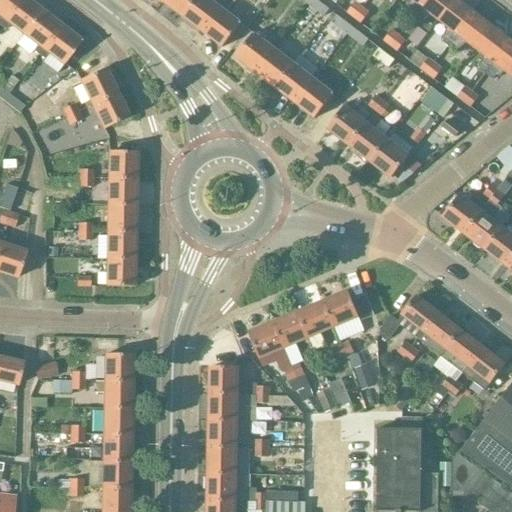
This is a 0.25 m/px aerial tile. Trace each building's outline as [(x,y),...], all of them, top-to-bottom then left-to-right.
[(0,0),(0,23),(17,0),(0,0)] [(0,26),(5,30),(9,24),(22,35),(41,11),(26,0),(17,0),(0,23),(0,26)] [(164,0),(163,3),(182,18),(195,0),(164,0)] [(208,0),(195,0),(182,18),(201,33),(224,3),(219,0),(217,0),(214,4),(208,0)] [(329,10),(316,0),(312,0),(308,5),(324,18),(329,10)] [(410,0),(405,14),(411,18),(425,0),(410,0)] [(425,0),(411,18),(419,24),(430,15),(438,21),(454,0),(425,0)] [(456,0),(454,0),(438,21),(447,28),(441,42),(447,46),(473,13),(456,0)] [(355,2),(346,13),(353,18),(361,7),(355,2)] [(224,3),(201,33),(221,48),(240,24),(227,14),(231,8),(224,3)] [(369,13),(361,7),(353,18),(360,24),(369,13)] [(31,50),(38,55),(60,26),(41,11),(22,35),(35,45),(31,50)] [(473,13),(447,46),(456,52),(466,43),(474,49),(491,27),(473,13)] [(336,16),(331,23),(347,35),(353,28),(336,16)] [(62,65),(80,41),(60,26),(38,55),(43,59),(47,54),(62,65)] [(491,27),(474,49),(483,56),(477,69),(484,74),(509,41),(491,27)] [(353,28),(347,35),(363,48),(368,40),(353,28)] [(391,30),(383,42),(389,47),(398,35),(391,30)] [(253,34),(235,59),(255,74),(275,48),(278,44),(271,40),(267,45),(253,34)] [(397,53),(406,41),(398,35),(389,47),(397,53)] [(511,43),(509,41),(484,74),(493,80),(496,76),(499,78),(504,72),(511,78),(511,76),(511,43)] [(275,48),(255,74),(274,89),(293,65),(280,55),(281,53),(284,49),(278,44),(275,48)] [(428,58),(420,70),(426,74),(434,63),(428,58)] [(442,69),(434,63),(426,74),(434,80),(442,69)] [(293,65),(274,89),(293,104),(316,75),(310,70),(306,75),(293,65)] [(79,80),(91,105),(115,93),(103,68),(79,80)] [(407,68),(386,94),(401,106),(422,80),(407,68)] [(316,75),(293,104),(313,120),(332,96),(319,85),(323,80),(317,75),(316,75)] [(8,95),(11,92),(13,88),(5,83),(0,88),(0,87),(0,99),(2,102),(8,95)] [(465,87),(457,98),(462,102),(471,91),(465,87)] [(432,89),(422,102),(443,119),(454,105),(432,89)] [(471,108),(479,98),(471,91),(462,102),(470,109),(471,108)] [(103,129),(127,118),(115,93),(91,105),(103,129)] [(8,95),(2,102),(19,114),(24,106),(8,95)] [(376,96),(368,107),(374,112),(383,101),(376,96)] [(382,117),(390,106),(383,101),(374,112),(382,117)] [(62,110),(65,117),(77,111),(74,105),(62,110)] [(343,108),(327,129),(348,145),(365,124),(363,123),(370,115),(363,110),(356,118),(343,108)] [(81,120),(77,111),(65,117),(69,126),(81,120)] [(365,124),(348,145),(369,162),(385,140),(365,124)] [(426,135),(418,129),(410,139),(418,145),(426,135)] [(385,140),(369,162),(390,178),(407,157),(385,140)] [(507,147),(496,157),(510,173),(511,169),(511,146),(510,145),(507,147)] [(107,151),(107,178),(134,179),(134,151),(107,151)] [(92,188),(92,178),(79,178),(78,188),(92,188)] [(134,179),(107,178),(107,205),(133,205),(134,179)] [(511,187),(511,186),(504,180),(496,190),(504,196),(511,187)] [(496,190),(491,186),(483,196),(489,200),(496,190)] [(485,205),(463,234),(485,251),(501,230),(510,218),(501,212),(502,210),(501,209),(497,206),(504,196),(496,190),(489,200),(485,205)] [(458,197),(442,218),(463,234),(485,205),(474,196),(468,204),(458,197)] [(107,205),(106,232),(133,232),(133,205),(107,205)] [(0,216),(0,224),(6,226),(10,213),(2,210),(0,216)] [(17,218),(18,216),(10,213),(6,226),(14,229),(17,218)] [(78,233),(78,231),(91,231),(91,225),(79,224),(79,221),(57,220),(57,233),(78,233)] [(511,238),(501,230),(485,251),(506,267),(511,259),(511,238)] [(91,231),(78,231),(78,233),(77,241),(91,242),(91,231)] [(106,232),(106,258),(132,259),(133,232),(106,232)] [(0,272),(17,278),(25,253),(0,244),(0,272)] [(132,286),(132,259),(106,258),(105,286),(132,286)] [(90,277),(77,277),(77,287),(90,287),(90,277)] [(348,292),(323,303),(334,328),(359,317),(348,292)] [(415,297),(402,314),(402,315),(424,332),(437,315),(415,297)] [(323,303),(298,313),(309,338),(334,328),(323,303)] [(298,313),(274,323),(284,348),(309,338),(298,313)] [(424,332),(418,340),(440,357),(459,332),(437,315),(424,332)] [(274,323),(249,334),(259,359),(284,348),(274,323)] [(459,332),(440,357),(462,374),(481,349),(459,332)] [(406,342),(397,353),(404,358),(412,347),(406,342)] [(350,343),(341,346),(346,359),(355,356),(350,343)] [(333,349),(338,362),(346,359),(341,346),(333,349)] [(419,352),(412,347),(404,358),(410,363),(419,352)] [(481,349),(462,374),(485,391),(491,383),(491,384),(504,367),(481,349)] [(131,354),(104,354),(103,381),(130,382),(131,354)] [(419,366),(430,373),(436,362),(425,355),(419,366)] [(0,380),(18,385),(23,364),(0,358),(0,380)] [(299,363),(292,366),(301,388),(308,385),(299,363)] [(210,366),(210,393),(271,394),(271,388),(257,388),(257,384),(237,383),(237,367),(210,366)] [(289,383),(295,391),(301,388),(292,366),(284,369),(289,383)] [(442,398),(443,399),(456,381),(450,376),(436,394),(442,398)] [(328,384),(338,408),(351,403),(341,379),(328,384)] [(51,395),(71,395),(71,391),(84,391),(84,381),(56,380),(56,382),(51,382),(51,395)] [(103,408),(130,408),(130,382),(103,381),(103,408)] [(448,407),(463,387),(456,381),(443,399),(442,398),(440,401),(448,407)] [(511,383),(460,451),(511,488),(511,383)] [(404,384),(394,399),(405,407),(416,392),(404,384)] [(317,395),(325,414),(338,409),(329,389),(317,395)] [(210,393),(209,420),(236,420),(237,407),(249,408),(249,396),(256,397),(256,405),(270,405),(271,394),(210,393)] [(102,435),(129,435),(130,408),(103,408),(102,435)] [(421,420),(401,419),(401,430),(379,430),(378,511),(438,511),(439,474),(438,467),(430,467),(430,452),(422,451),(422,430),(421,430),(421,420)] [(209,425),(209,447),(236,447),(236,420),(209,420),(209,425)] [(70,434),(70,427),(60,426),(60,436),(70,436),(70,434)] [(70,427),(70,434),(70,436),(83,436),(83,434),(83,427),(70,427)] [(102,461),(129,462),(129,435),(102,435),(102,461)] [(83,444),(83,436),(70,436),(69,444),(83,444)] [(255,448),(255,449),(269,449),(269,448),(269,441),(255,441),(255,448)] [(209,447),(208,474),(235,474),(236,449),(236,447),(209,447)] [(255,449),(255,458),(269,458),(269,450),(269,449),(255,449)] [(453,460),(452,497),(469,497),(478,469),(457,454),(453,460)] [(102,461),(101,488),(128,488),(129,462),(102,461)] [(495,481),(478,469),(469,497),(479,504),(495,481)] [(208,483),(208,501),(246,501),(246,476),(248,476),(248,474),(235,474),(208,474),(208,483)] [(301,488),(301,476),(270,476),(269,487),(301,488)] [(505,488),(495,481),(479,504),(488,511),(505,488)] [(58,497),(82,498),(82,487),(69,487),(69,489),(58,489),(58,497)] [(101,488),(100,511),(127,511),(128,488),(101,488)] [(490,511),(502,511),(511,499),(511,493),(505,488),(488,511),(490,511)] [(254,502),(268,502),(268,503),(298,504),(298,493),(267,492),(267,495),(254,494),(254,502)] [(0,496),(0,511),(12,511),(14,498),(0,496)] [(511,511),(511,499),(502,511),(511,511)] [(208,501),(207,511),(247,511),(247,502),(246,502),(246,501),(208,501)] [(254,511),(267,511),(268,503),(268,502),(254,502),(254,511)]
